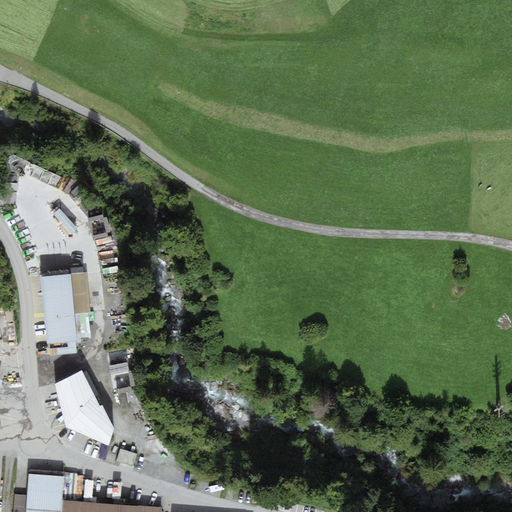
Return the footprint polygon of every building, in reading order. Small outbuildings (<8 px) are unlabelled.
[(76,275),(46,278),(53,341),(84,337),(76,275)] [(82,375),(57,387),(67,427),(108,446),(113,432),(102,410),(100,410),(82,375)] [(123,447),(119,460),(135,465),(139,452),(123,447)] [(62,511),(65,477),(32,474),(29,511),(62,511)] [(138,511),(139,506),(68,501),(66,511),(138,511)]
